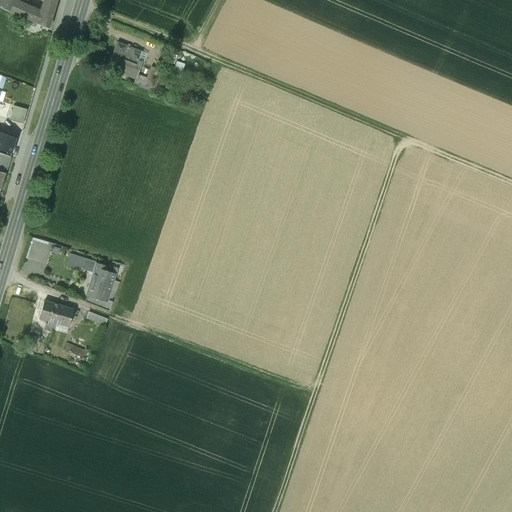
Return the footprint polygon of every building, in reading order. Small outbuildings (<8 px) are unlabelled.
[(0,0),(0,7),(10,12),(14,2),(14,0),(0,0)] [(40,13),(37,23),(48,28),(56,0),(43,0),(42,7),(40,13)] [(24,6),(14,2),(10,12),(19,16),(18,17),(19,18),(20,16),(29,20),(30,25),(34,26),(37,23),(40,13),(34,10),(24,6)] [(141,52),(116,43),(112,56),(136,65),(138,60),(141,52)] [(112,56),(109,55),(106,63),(114,66),(112,69),(121,72),(122,69),(133,73),(134,72),(136,65),(112,56)] [(175,61),(173,67),(182,71),(184,65),(175,61)] [(162,71),(150,67),(146,77),(158,81),(162,71)] [(156,86),(134,79),(132,85),(153,92),(156,86)] [(24,108),(27,98),(13,94),(10,104),(24,108)] [(26,112),(15,109),(11,118),(22,122),(26,112)] [(15,139),(0,133),(0,149),(11,154),(15,139)] [(10,157),(0,153),(0,160),(3,161),(2,163),(0,162),(0,167),(0,168),(0,169),(5,171),(10,157)] [(84,260),(70,255),(67,266),(80,270),(80,268),(82,269),(84,260)] [(117,269),(85,259),(84,260),(82,269),(94,273),(92,280),(94,281),(89,295),(112,304),(119,282),(113,281),(117,269)] [(89,295),(87,294),(85,302),(109,311),(112,304),(89,295)] [(58,305),(44,301),(38,318),(48,321),(45,330),(51,331),(52,328),(58,305)] [(74,310),(58,305),(52,328),(55,329),(56,323),(68,327),(74,310)] [(107,319),(88,312),(86,318),(104,326),(107,319)] [(30,335),(26,346),(32,348),(36,337),(30,335)] [(87,352),(67,343),(64,350),(84,358),(87,352)]
